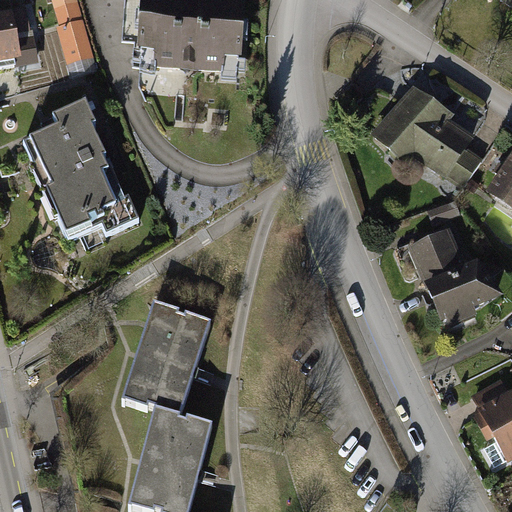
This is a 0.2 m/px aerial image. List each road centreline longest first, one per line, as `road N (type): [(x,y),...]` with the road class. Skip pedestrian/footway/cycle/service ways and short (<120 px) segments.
road 1 (residential): [(302,0),(298,70),(319,173),(370,304),(471,511)]
road 2 (residential): [(511,112),(338,0)]
